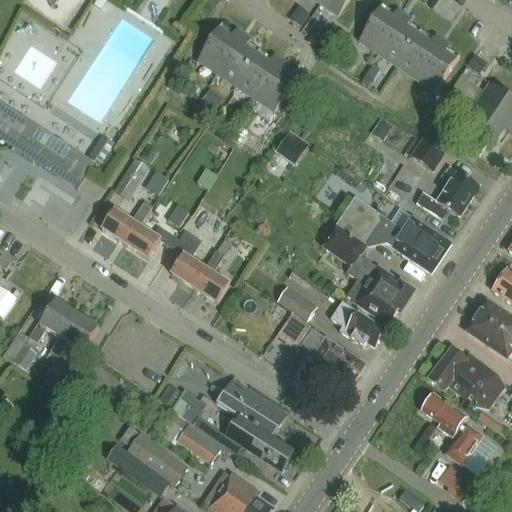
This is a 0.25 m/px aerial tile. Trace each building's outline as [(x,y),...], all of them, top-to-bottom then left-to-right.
[(310,0),(319,6),(339,19),(351,0),(310,0)] [(379,58),(398,70),(422,34),(410,26),(412,22),(405,18),(398,13),(396,16),(383,8),(359,45),(379,58)] [(299,32),(308,18),(296,11),(288,24),(299,32)] [(217,77),(236,90),(261,54),(249,46),(251,42),(244,37),(237,32),(235,36),(223,28),(198,64),(217,77)] [(434,41),(422,34),(398,70),(416,83),(436,96),(460,59),(448,51),(450,48),(443,43),(436,38),(434,41)] [(273,61),(261,54),(236,90),(255,103),(275,116),(299,79),(287,71),(289,67),(282,63),(275,58),(273,61)] [(368,77),(362,86),(369,90),(375,81),(368,77)] [(461,79),(454,90),(466,98),(473,87),(461,79)] [(511,138),(511,100),(491,86),(478,106),(465,125),(501,149),(510,137),(511,138)] [(215,113),(224,103),(212,93),(203,103),(215,113)] [(0,142),(9,148),(26,122),(0,105),(0,142)] [(237,128),(226,122),(220,132),(231,139),(237,128)] [(390,131),(379,124),(371,137),(382,144),(390,131)] [(14,152),(78,193),(99,161),(103,164),(116,145),(105,138),(89,162),(31,125),(14,152)] [(240,130),(233,141),(260,157),(267,146),(240,130)] [(291,135),(276,156),(295,168),(309,148),(291,135)] [(433,174),(448,153),(426,137),(411,159),(433,174)] [(468,138),(461,148),(477,158),(483,148),(468,138)] [(149,146),(141,158),(151,165),(159,152),(149,146)] [(150,172),(135,162),(114,195),(130,205),(150,172)] [(206,170),(197,185),(210,192),(219,178),(206,170)] [(437,206),(460,221),(480,190),(451,171),(444,181),(451,186),(437,206)] [(158,173),(148,190),(161,197),(171,180),(158,173)] [(443,225),(450,215),(423,198),(416,208),(443,225)] [(365,249),(373,238),(384,221),(356,202),(323,250),(351,270),(347,277),(358,284),(348,300),(391,329),(399,316),(401,317),(415,296),(361,260),(368,250),(365,249)] [(205,205),(195,224),(215,236),(226,217),(205,205)] [(140,230),(146,222),(151,214),(143,209),(133,225),(115,214),(103,234),(126,248),(138,229),(140,230)] [(414,221),(405,235),(384,221),(373,238),(402,257),(432,277),(452,247),(414,221)] [(155,240),(140,230),(138,229),(126,248),(149,263),(161,244),(174,253),(180,244),(160,231),(155,240)] [(186,235),(180,244),(174,253),(184,259),(172,278),(195,293),(207,274),(205,272),(191,263),(202,246),(186,235)] [(207,274),(195,293),(218,307),(230,288),(213,277),(225,259),(217,254),(205,272),(207,274)] [(2,258),(0,260),(0,269),(5,273),(11,265),(2,258)] [(493,294),(511,307),(511,275),(508,272),(493,294)] [(280,287),(270,302),(306,326),(316,312),(280,287)] [(39,327),(30,341),(13,368),(25,375),(36,358),(32,356),(47,333),(60,341),(63,342),(78,318),(56,304),(41,328),(39,327)] [(368,347),(375,352),(387,335),(343,305),(331,323),(343,331),(340,335),(364,352),(368,347)] [(477,321),(468,335),(507,361),(508,360),(511,362),(511,322),(488,306),(477,321)] [(275,339),(297,354),(311,332),(290,317),(275,339)] [(63,342),(60,341),(51,355),(59,360),(68,346),(84,356),(100,332),(78,318),(63,342)] [(313,333),(308,340),(288,369),(302,379),(308,371),(347,397),(366,369),(347,356),(313,333)] [(429,383),(445,395),(449,389),(476,410),(489,413),(506,391),(499,380),(471,358),(467,363),(452,352),(429,383)] [(74,383),(62,376),(51,394),(63,401),(74,383)] [(247,453),(283,476),(295,457),(273,442),(288,419),(233,383),(217,408),(234,420),(223,436),(200,419),(207,409),(200,404),(186,395),(172,414),(241,462),(247,453)] [(464,427),(468,421),(434,398),(423,415),(441,428),(438,432),(456,445),(446,459),(463,470),(483,440),(464,427)] [(72,419),(55,409),(44,427),(61,437),(72,419)] [(161,409),(151,424),(162,433),(172,420),(173,418),(161,409)] [(176,447),(209,469),(220,453),(172,420),(162,433),(157,440),(173,451),(176,447)] [(128,431),(118,445),(128,452),(126,455),(175,489),(187,471),(128,431)] [(119,450),(109,463),(149,491),(159,478),(126,455),(119,450)] [(452,466),(438,485),(463,502),(476,483),(452,466)] [(274,511),(276,511),(257,499),(261,494),(231,474),(229,477),(230,477),(206,511),(274,511)]
